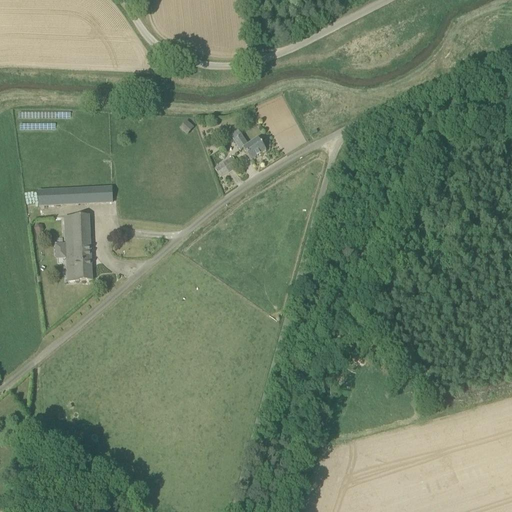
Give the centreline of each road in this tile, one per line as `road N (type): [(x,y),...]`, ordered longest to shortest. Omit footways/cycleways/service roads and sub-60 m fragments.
road 1 (unclassified): [(0,390),(243,188),(339,135)]
road 2 (unclassified): [(231,511),(339,135)]
road 3 (unclassified): [(121,0),(158,48),(193,64),(226,65),(286,50),(384,0)]
road 4 (unclassified): [(339,135),(511,54)]
